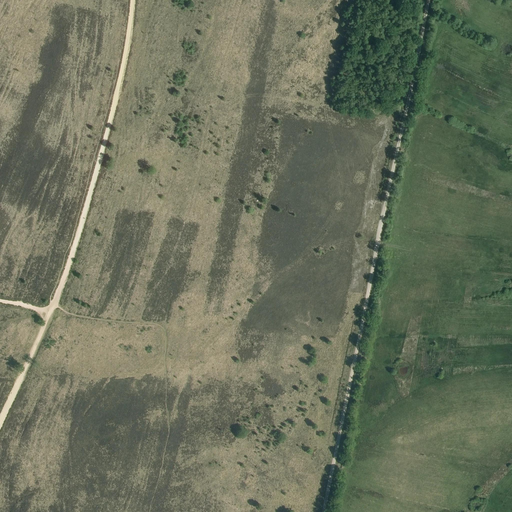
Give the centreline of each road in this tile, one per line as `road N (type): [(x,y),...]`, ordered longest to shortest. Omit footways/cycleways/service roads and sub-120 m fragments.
road 1 (track): [(428,0),(323,511)]
road 2 (track): [(49,313),(115,102),(132,0)]
road 3 (track): [(0,423),(49,313)]
